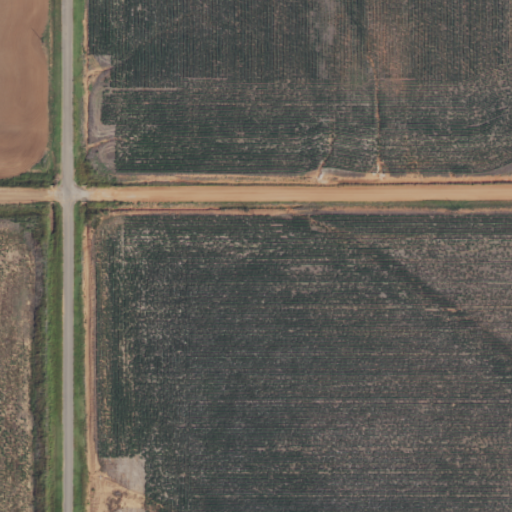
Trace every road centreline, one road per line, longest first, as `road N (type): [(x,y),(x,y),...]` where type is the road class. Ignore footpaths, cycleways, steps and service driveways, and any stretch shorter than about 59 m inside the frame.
road 1 (residential): [(511,189),(0,191)]
road 2 (residential): [(70,511),(69,0)]
